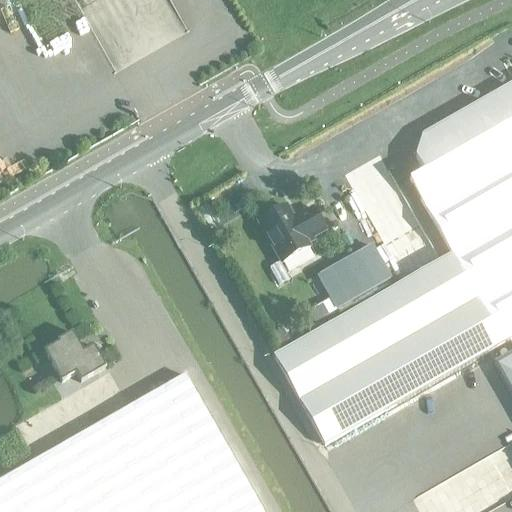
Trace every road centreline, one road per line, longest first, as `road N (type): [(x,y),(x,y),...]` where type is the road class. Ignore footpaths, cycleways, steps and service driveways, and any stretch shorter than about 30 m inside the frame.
road 1 (unclassified): [(143,157),(343,511)]
road 2 (unclassified): [(143,157),(421,0)]
road 3 (unclassified): [(0,237),(143,157)]
